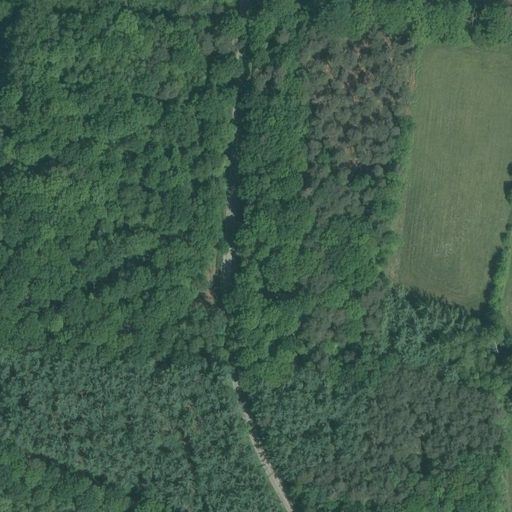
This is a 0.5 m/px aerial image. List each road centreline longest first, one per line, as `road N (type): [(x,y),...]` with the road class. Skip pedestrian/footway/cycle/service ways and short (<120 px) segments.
road 1 (unclassified): [(292,511),(240,400),(227,317),(245,0)]
road 2 (unclassified): [(153,511),(0,448)]
